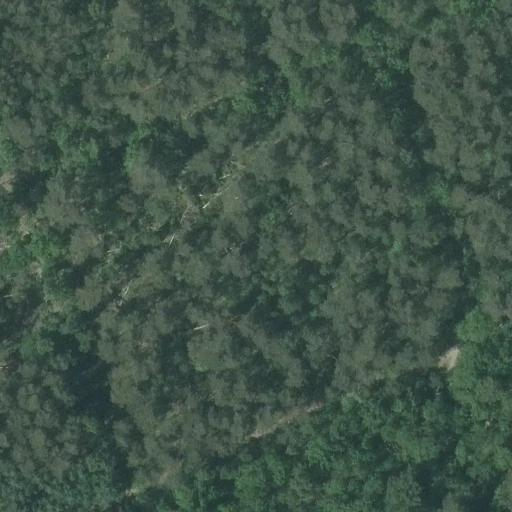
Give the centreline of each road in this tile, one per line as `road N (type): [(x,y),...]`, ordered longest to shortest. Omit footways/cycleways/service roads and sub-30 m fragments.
road 1 (track): [(93,511),(448,355)]
road 2 (unknown): [(511,404),(276,511)]
